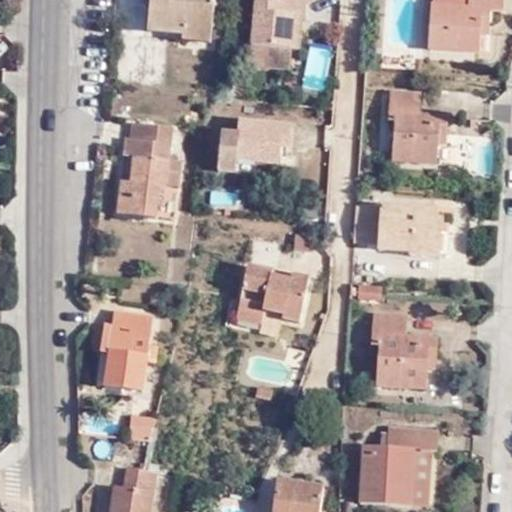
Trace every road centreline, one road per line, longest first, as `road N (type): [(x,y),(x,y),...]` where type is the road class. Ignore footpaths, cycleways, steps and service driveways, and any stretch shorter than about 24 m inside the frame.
road 1 (unclassified): [(47,0),(45,492)]
road 2 (unknown): [(345,0),(322,310)]
